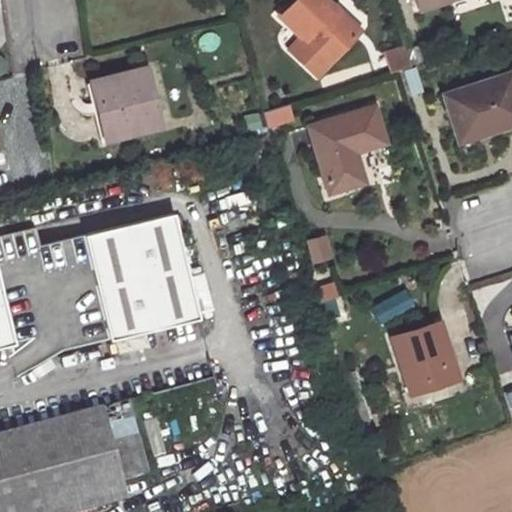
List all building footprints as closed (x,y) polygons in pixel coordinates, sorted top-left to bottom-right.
[(272,0),(267,6),(289,28),(277,41),(304,67),(343,26),(320,4),(324,0),(272,0)] [(348,20),(326,0),(324,0),(320,4),(343,26),(348,20)] [(403,46),(384,52),(390,72),(409,66),(403,46)] [(142,66),(89,79),(104,135),(156,122),(142,66)] [(511,81),(509,73),(441,94),(459,148),(509,133),(507,127),(511,125),(511,81)] [(373,106),(308,126),(329,192),(363,180),(356,158),(351,160),(348,152),(354,150),(384,141),(373,106)] [(351,160),(356,158),(354,150),(348,152),(351,160)] [(0,345),(58,331),(62,351),(198,317),(172,214),(37,247),(32,228),(0,235),(0,345)] [(433,322),(390,336),(408,391),(455,375),(447,350),(443,352),(433,322)] [(368,421),(354,372),(340,376),(354,425),(368,421)] [(504,400),(511,397),(511,388),(502,392),(504,400)] [(126,402),(0,435),(0,511),(75,511),(121,500),(116,482),(145,474),(126,402)]
